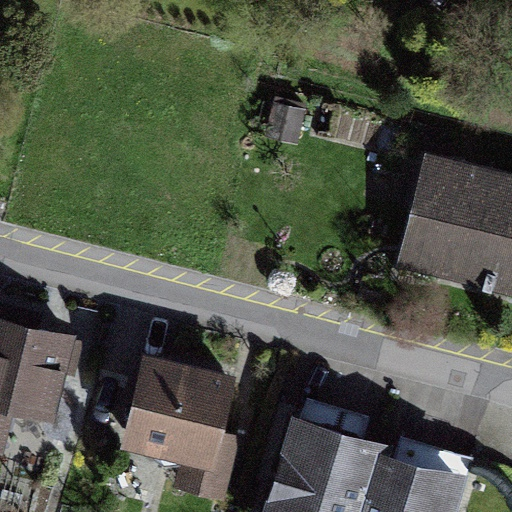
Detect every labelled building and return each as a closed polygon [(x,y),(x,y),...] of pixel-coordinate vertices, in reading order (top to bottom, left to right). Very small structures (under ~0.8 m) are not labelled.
[(511,172),(422,150),(397,251),(511,278),(511,172)] [(80,336),(0,315),(0,442),(11,446),(23,400),(61,410),(80,336)] [(237,373),(150,351),(130,426),(172,437),(164,468),(209,480),(237,373)] [(382,431),(293,405),(261,511),(358,511),(379,440),(382,431)] [(455,511),(468,470),(379,440),(358,511),(455,511)]
